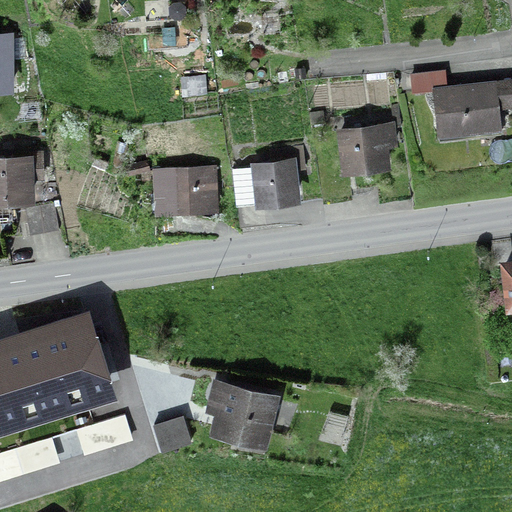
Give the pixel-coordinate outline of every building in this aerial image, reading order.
[(10,33),(0,32),(0,84),(10,85),(10,33)] [(511,84),(442,92),(447,137),(510,130),(508,110),(511,109),(511,84)] [(402,149),(400,127),(347,132),(351,175),(399,170),(397,150),(402,149)] [(48,157),(0,158),(0,204),(41,203),(40,182),(49,181),(48,157)] [(303,162),(261,166),(266,208),(307,203),(303,162)] [(222,212),(219,170),(161,173),(164,216),(222,212)] [(408,183),(381,187),(376,188),(379,204),(411,199),(408,183)] [(59,233),(56,208),(30,211),(33,237),(59,233)] [(122,401),(94,312),(0,342),(0,425),(4,439),(122,401)] [(273,448),(284,398),(219,384),(213,413),(223,415),(218,436),(273,448)] [(184,414),(157,423),(165,448),(192,439),(184,414)] [(63,504),(93,473),(70,452),(40,483),(63,504)]
